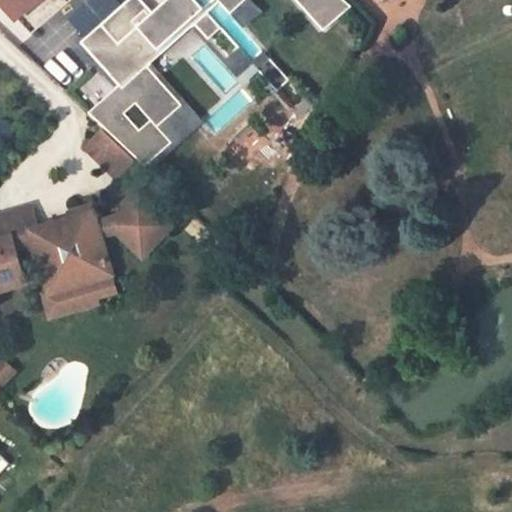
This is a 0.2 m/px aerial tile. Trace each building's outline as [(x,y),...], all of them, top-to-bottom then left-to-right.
[(0,0),(16,19),(39,0),(0,0)] [(140,0),(128,0),(81,43),(120,86),(143,110),(154,122),(159,128),(182,107),(149,69),(144,64),(193,21),(197,26),(211,41),(224,29),(210,15),(205,9),(195,0),(167,0),(153,13),(140,0)] [(215,0),(207,7),(205,9),(210,15),(212,13),(220,5),(222,3),(219,0),(215,0)] [(219,0),(222,3),(231,12),(244,0),(298,0),(324,27),(349,4),(345,0),(219,0)] [(252,0),(244,0),(231,12),(245,27),(262,10),(252,0)] [(197,26),(193,21),(144,64),(149,69),(197,26)] [(120,86),(81,43),(77,46),(116,89),(120,86)] [(244,51),(232,62),(250,81),(261,70),(259,67),(244,51)] [(271,56),(259,67),(261,70),(280,89),(292,78),(271,56)] [(159,128),(154,122),(143,132),(132,120),(143,110),(120,86),(116,89),(87,115),(103,130),(124,150),(135,160),(146,171),(174,145),(159,128)] [(201,128),(182,107),(159,128),(174,145),(146,171),(150,175),(201,128)] [(124,150),(103,130),(86,148),(107,168),(124,150)] [(135,160),(124,150),(107,168),(117,178),(135,160)] [(37,230),(0,241),(0,292),(26,284),(19,262),(38,257),(45,278),(50,294),(112,276),(101,238),(118,233),(144,259),(173,228),(138,196),(117,219),(97,225),(92,208),(70,214),(72,220),(74,227),(55,232),(53,226),(37,230)] [(0,216),(0,241),(37,230),(31,208),(0,216)] [(72,220),(53,226),(55,232),(74,227),(72,220)] [(118,294),(112,276),(50,294),(43,296),(51,319),(97,306),(96,300),(118,294)] [(6,358),(0,364),(0,387),(0,388),(17,370),(6,358)]
